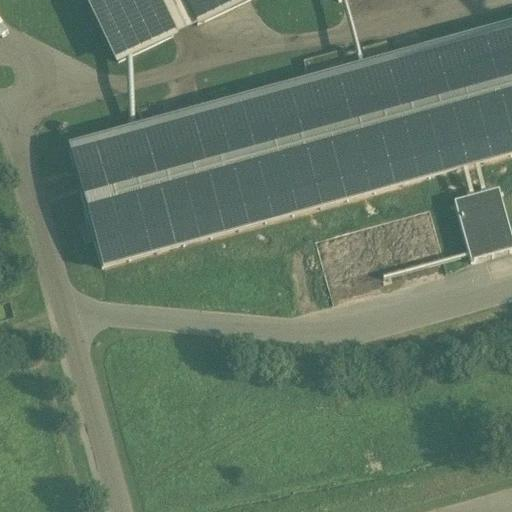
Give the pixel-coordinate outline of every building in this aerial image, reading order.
[(264,0),(92,0),(126,68),(265,1),(264,0)] [(343,0),(348,10),(369,0),(343,0)] [(511,33),(68,155),(100,272),(511,159),(511,33)] [(344,55),(309,62),(311,75),(325,72),(326,77),(347,73),(344,55)] [(511,247),(497,195),(452,208),(470,270),(511,258),(511,247)]
